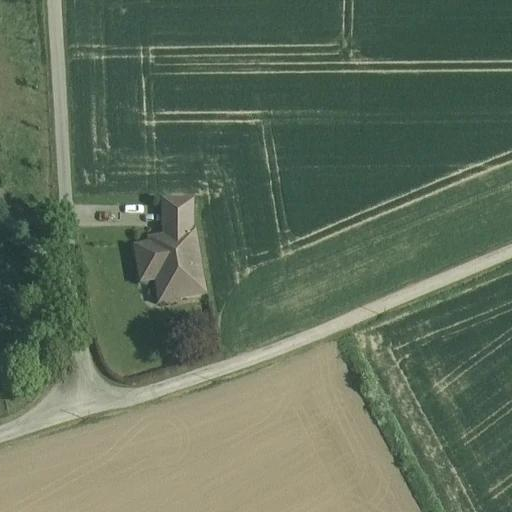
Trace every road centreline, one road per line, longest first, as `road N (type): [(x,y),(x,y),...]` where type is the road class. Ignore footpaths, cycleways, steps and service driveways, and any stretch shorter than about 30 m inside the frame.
road 1 (unclassified): [(90,412),(268,358),(511,253)]
road 2 (unclassified): [(0,217),(68,284),(83,334),(90,412)]
